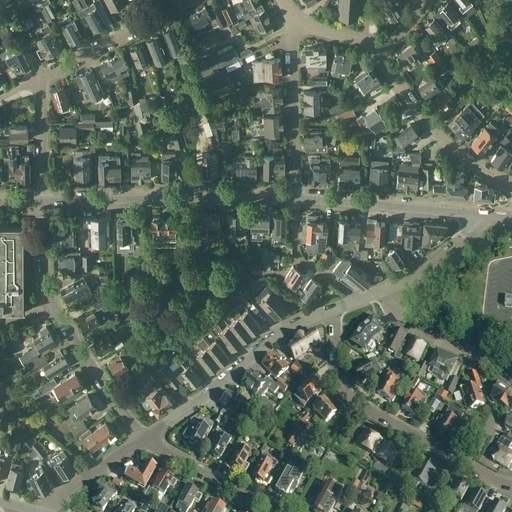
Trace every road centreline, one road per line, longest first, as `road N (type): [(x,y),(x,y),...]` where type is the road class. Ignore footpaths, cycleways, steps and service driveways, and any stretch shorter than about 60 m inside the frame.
road 1 (residential): [(511,485),(344,397),(333,310)]
road 2 (tertiary): [(41,201),(294,198)]
road 3 (residential): [(333,310),(277,333),(145,441)]
road 4 (tertiary): [(294,198),(485,214)]
road 5 (residential): [(511,187),(440,139),(378,55)]
road 6 (residential): [(294,198),(290,22)]
road 7 (residential): [(42,78),(190,0)]
road 8 (residential): [(145,441),(52,304)]
road 9 (residential): [(511,370),(410,322),(384,290)]
road 10 (residential): [(270,511),(145,441)]
road 11 (residential): [(360,300),(297,256),(294,198)]
road 12 (residential): [(33,510),(145,441)]
road 13 (residential): [(384,290),(432,265),(485,214)]
road 14 (residential): [(41,201),(42,78)]
